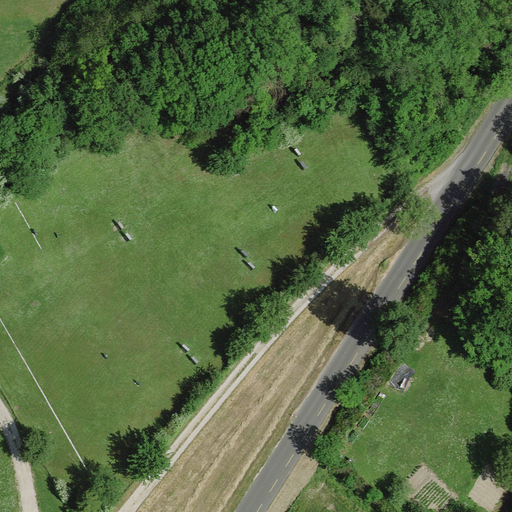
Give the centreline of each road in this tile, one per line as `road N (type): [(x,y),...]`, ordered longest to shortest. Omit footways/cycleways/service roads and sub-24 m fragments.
road 1 (track): [(470,164),(301,303),(126,511)]
road 2 (tertiary): [(511,102),(250,511)]
